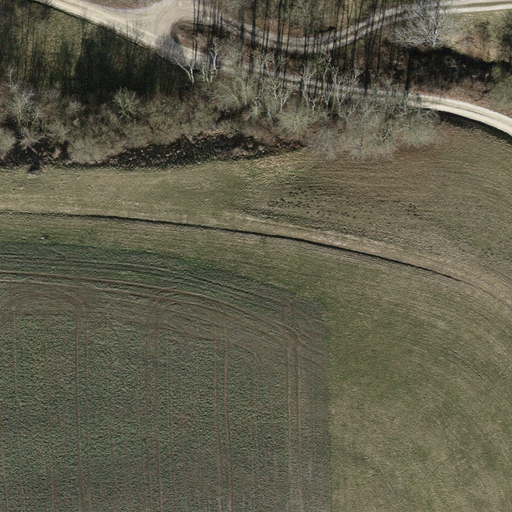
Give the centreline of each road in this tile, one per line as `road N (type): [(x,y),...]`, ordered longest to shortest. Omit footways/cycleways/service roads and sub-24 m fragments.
road 1 (track): [(57,0),(238,65),(342,91),(459,104),(511,122)]
road 2 (track): [(511,1),(404,7),(368,18),(344,49),(164,9),(137,27)]
